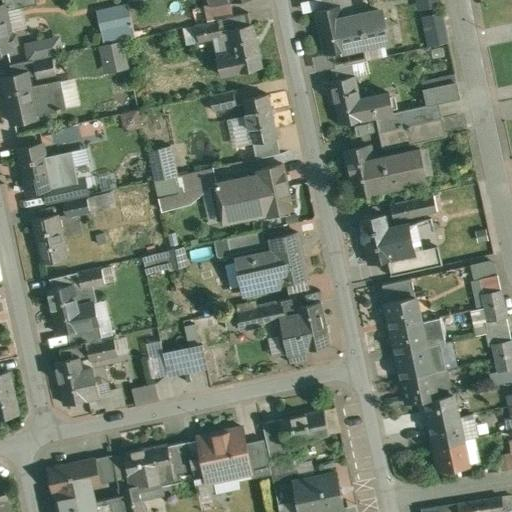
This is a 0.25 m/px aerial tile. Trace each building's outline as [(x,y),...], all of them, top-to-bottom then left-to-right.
[(37,0),(3,0),(4,4),(5,4),(7,10),(38,3),(37,0)] [(414,0),(417,9),(441,3),(439,0),(414,0)] [(233,1),(212,5),(206,6),(210,22),(218,20),(236,16),(233,1)] [(4,4),(0,4),(0,50),(15,47),(7,10),(5,4),(4,4)] [(133,35),(127,5),(96,11),(103,42),(133,35)] [(342,6),(317,11),(326,54),(334,53),(351,49),(345,19),(342,6)] [(381,12),(345,19),(351,49),(365,46),(387,41),(381,12)] [(447,42),(443,12),(421,16),(425,46),(447,42)] [(236,16),(218,20),(218,22),(220,21),(223,35),(231,33),(231,30),(252,25),(249,13),(236,16)] [(218,22),(196,27),(200,41),(215,38),(223,36),(223,35),(220,21),(218,22)] [(252,25),(231,30),(231,33),(223,35),(223,36),(215,38),(222,75),(239,72),(263,67),(254,25),(252,25)] [(196,27),(185,29),(188,44),(200,41),(196,27)] [(60,36),(25,44),(28,59),(63,52),(60,36)] [(122,43),(100,47),(105,72),(127,67),(122,43)] [(351,49),(334,53),(337,67),(353,64),(369,60),(365,46),(351,49)] [(54,57),(35,61),(35,59),(12,64),(14,76),(29,73),(29,76),(38,74),(39,77),(57,73),(54,57)] [(337,67),(332,68),(334,81),(331,82),(341,124),(377,116),(394,112),(390,93),(361,100),(353,64),(337,67)] [(14,76),(4,78),(13,121),(38,116),(38,115),(68,109),(62,80),(31,86),(29,76),(29,73),(14,76)] [(234,92),(212,97),(215,110),(237,105),(234,92)] [(269,95),(245,100),(254,142),(257,141),(278,137),(269,95)] [(212,97),(204,98),(207,112),(215,110),(212,97)] [(394,112),(377,116),(380,132),(443,118),(440,102),(394,112)] [(443,118),(380,132),(384,149),(447,136),(444,120),(443,118)] [(71,128),(48,132),(51,146),(74,141),(71,128)] [(278,137),(257,141),(260,153),(280,149),(278,137)] [(43,144),(19,149),(28,192),(46,189),(53,187),(52,185),(43,144)] [(421,149),(375,159),(372,146),(347,152),(355,194),(428,179),(421,149)] [(182,147),(151,154),(156,180),(178,176),(176,165),(178,165),(176,157),(184,156),(182,147)] [(284,165),(260,170),(260,174),(269,212),(269,213),(293,208),(284,165)] [(178,176),(156,180),(163,211),(190,204),(216,181),(212,167),(178,176)] [(260,174),(217,183),(221,204),(229,208),(231,220),(269,212),(260,174)] [(80,179),(52,185),(53,187),(46,189),(49,204),(84,196),(80,179)] [(100,195),(87,197),(90,211),(103,208),(100,195)] [(434,195),(392,205),(396,220),(438,211),(434,195)] [(87,197),(64,202),(67,215),(90,211),(87,197)] [(58,213),(34,219),(44,262),(68,257),(58,213)] [(385,215),(361,220),(371,263),(388,260),(415,254),(416,253),(416,251),(410,223),(388,228),(385,215)] [(264,230),(228,238),(232,254),(233,255),(269,247),(264,230)] [(300,232),(273,237),(276,252),(237,260),(244,292),(310,278),(300,232)] [(228,238),(215,241),(219,255),(222,257),(232,254),(228,238)] [(438,246),(416,251),(416,253),(415,254),(419,270),(443,265),(438,246)] [(181,249),(169,251),(174,275),(186,272),(181,249)] [(415,254),(388,260),(392,276),(419,270),(415,254)] [(102,268),(79,273),(81,284),(82,288),(105,283),(102,268)] [(79,272),(51,278),(54,289),(73,284),(74,285),(81,284),(79,273),(79,272)] [(499,275),(482,279),(486,293),(502,290),(499,275)] [(412,277),(384,283),(387,301),(386,301),(392,327),(421,321),(412,277)] [(54,289),(49,290),(59,333),(74,330),(98,324),(94,302),(78,306),(74,285),(73,284),(54,289)] [(486,293),(483,294),(486,307),(505,303),(502,290),(486,293)] [(283,303),(261,308),(261,310),(240,314),(242,328),(282,320),(299,316),(297,307),(299,307),(297,298),(282,301),(283,303)] [(299,307),(297,307),(299,316),(282,320),(289,354),(331,345),(322,302),(299,307)] [(505,303),(486,307),(488,319),(489,321),(508,317),(505,303)] [(421,321),(392,327),(398,353),(427,347),(446,343),(440,317),(421,321)] [(508,317),(489,321),(488,319),(484,320),(487,334),(510,329),(508,317)] [(98,324),(74,330),(77,345),(89,342),(89,344),(102,341),(98,324)] [(511,338),(510,329),(487,334),(490,345),(494,344),(511,339),(511,338)] [(102,341),(89,344),(89,342),(77,345),(60,349),(62,360),(81,356),(82,360),(90,358),(91,360),(129,351),(125,336),(102,341)] [(511,339),(494,344),(497,358),(511,354),(511,339)] [(204,344),(190,347),(195,369),(208,366),(204,344)] [(190,347),(178,350),(182,372),(195,369),(190,347)] [(427,347),(398,353),(403,377),(432,371),(427,347)] [(178,350),(165,353),(170,375),(182,372),(178,350)] [(511,354),(497,358),(500,371),(511,368),(511,354)] [(62,360),(57,361),(66,404),(101,396),(97,380),(96,381),(93,367),(84,369),(82,360),(81,356),(62,360)] [(432,371),(403,377),(408,403),(426,400),(438,397),(432,371)] [(1,373),(0,373),(0,418),(19,414),(9,372),(1,373)] [(154,383),(133,388),(137,404),(158,399),(154,383)] [(438,397),(426,400),(431,423),(460,418),(455,394),(438,397)] [(336,407),(325,409),(330,434),(341,431),(336,407)] [(325,409),(281,419),(287,443),(288,443),(330,434),(325,409)] [(460,418),(431,423),(435,446),(464,440),(460,418)] [(281,419),(264,423),(272,458),(291,454),(288,443),(287,443),(281,419)] [(244,426),(199,436),(200,439),(188,441),(195,472),(197,482),(200,482),(214,478),(251,470),(253,470),(248,443),(244,426)] [(265,439),(248,443),(253,470),(251,470),(253,478),(273,474),(265,439)] [(464,440),(435,446),(440,470),(469,464),(464,440)] [(188,441),(169,446),(174,468),(172,468),(174,477),(195,472),(188,441)] [(168,443),(125,453),(131,478),(133,485),(139,484),(174,477),(172,468),(174,468),(169,446),(168,443)] [(291,454),(272,458),(275,474),(294,470),(291,454)] [(113,455),(51,469),(57,494),(58,493),(61,509),(60,509),(60,511),(64,510),(64,511),(97,511),(96,502),(94,496),(80,500),(78,489),(118,480),(113,455)] [(338,472),(295,482),(301,511),(324,511),(341,508),(345,508),(338,472)] [(214,478),(200,482),(202,493),(216,491),(214,478)] [(4,479),(0,479),(0,505),(9,503),(4,479)] [(133,485),(122,488),(124,496),(127,511),(144,511),(139,484),(133,485)] [(127,511),(124,496),(96,502),(97,511),(127,511)] [(503,511),(501,497),(429,508),(430,509),(433,509),(434,511),(503,511)] [(11,511),(9,503),(0,505),(0,511),(11,511)]
